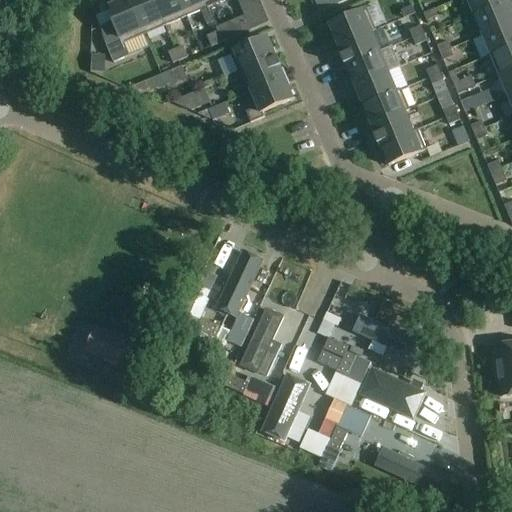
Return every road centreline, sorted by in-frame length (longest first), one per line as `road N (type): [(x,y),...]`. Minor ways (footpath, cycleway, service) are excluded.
road 1 (residential): [(0,107),(362,267)]
road 2 (residential): [(362,267),(426,300),(450,332),(484,511)]
road 3 (residential): [(394,196),(339,164),(270,0)]
road 4 (residential): [(511,234),(394,196)]
